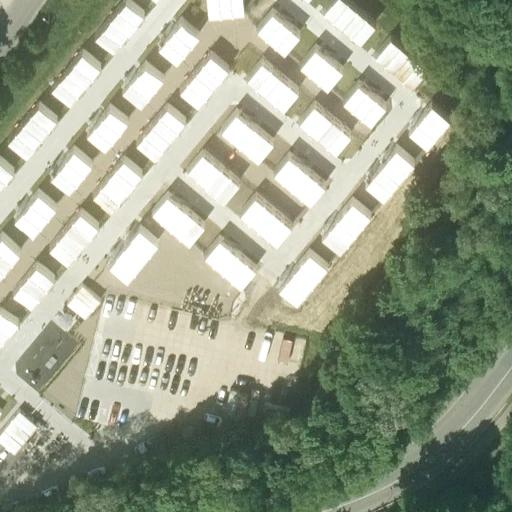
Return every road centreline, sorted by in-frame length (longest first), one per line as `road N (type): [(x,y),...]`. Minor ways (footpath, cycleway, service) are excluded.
road 1 (residential): [(286,0),(401,96),(403,111),(346,173),(242,95),(228,94),(0,363)]
road 2 (residential): [(0,211),(175,0)]
road 3 (tertiary): [(324,511),(382,489),(434,455),(511,365)]
